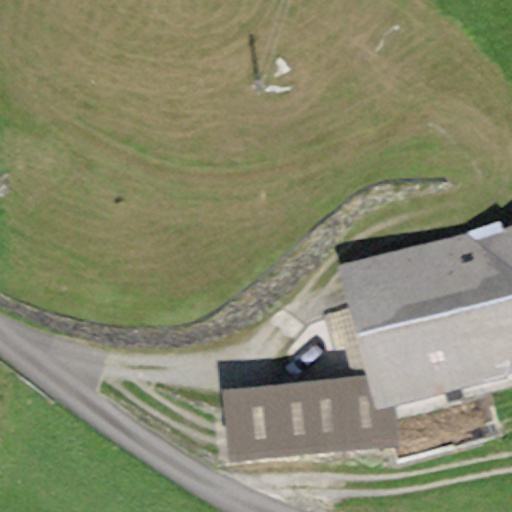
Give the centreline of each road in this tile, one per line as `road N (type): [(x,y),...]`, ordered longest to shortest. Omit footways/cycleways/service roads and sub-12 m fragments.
road 1 (track): [(486,200),(509,176),(507,142),(445,106),(281,173),(235,182),(195,181),(138,164),(53,122)]
road 2 (track): [(15,345),(171,368),(241,361),(344,254),(406,215),(511,194)]
road 3 (unclassified): [(260,511),(168,463),(0,334)]
road 4 (track): [(247,506),(286,490),(409,484),(511,463)]
